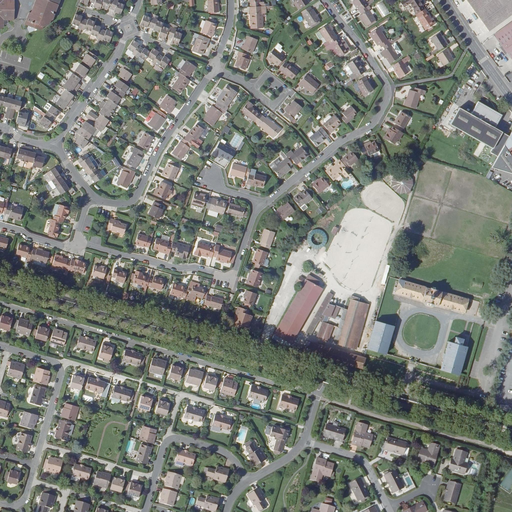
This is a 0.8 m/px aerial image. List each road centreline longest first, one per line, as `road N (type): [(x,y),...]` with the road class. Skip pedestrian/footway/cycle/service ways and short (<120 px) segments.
road 1 (secondary): [(0,281),(322,375)]
road 2 (residential): [(316,396),(0,303)]
road 3 (residential): [(324,0),(388,87),(386,102),(370,127),(262,206)]
road 4 (residential): [(262,206),(227,277),(81,240)]
road 5 (residential): [(89,192),(110,203),(136,198),(215,64)]
road 6 (secondary): [(322,375),(511,429)]
road 7 (residential): [(128,28),(52,146)]
road 8 (unclassified): [(443,0),(511,100)]
